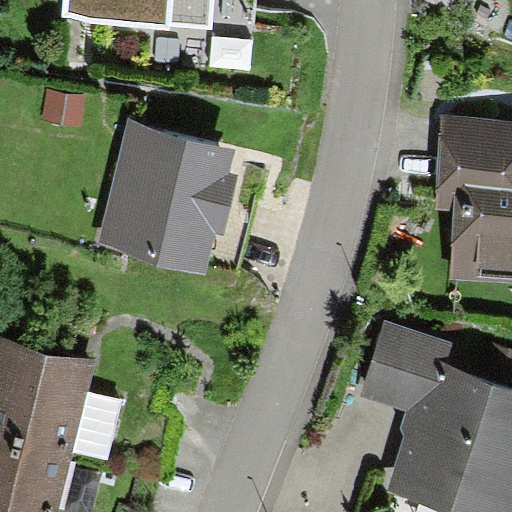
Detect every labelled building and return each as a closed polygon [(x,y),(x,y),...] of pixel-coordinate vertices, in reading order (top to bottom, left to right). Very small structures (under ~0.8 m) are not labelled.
[(256,0),(65,0),(64,19),(254,34),(256,0)] [(83,95),(50,90),(46,117),(79,122),(83,95)] [(451,280),(511,283),(511,122),(445,118),(439,211),(455,212),(451,280)] [(237,150),(128,121),(95,246),(207,276),(218,235),(226,237),(243,176),(231,173),(237,150)] [(387,493),(442,511),(511,511),(511,389),(448,368),(455,349),(383,325),(360,396),(405,411),(400,427),(407,433),(387,493)] [(0,338),(0,441),(72,459),(96,363),(0,338)] [(0,441),(0,511),(57,511),(72,459),(0,441)]
